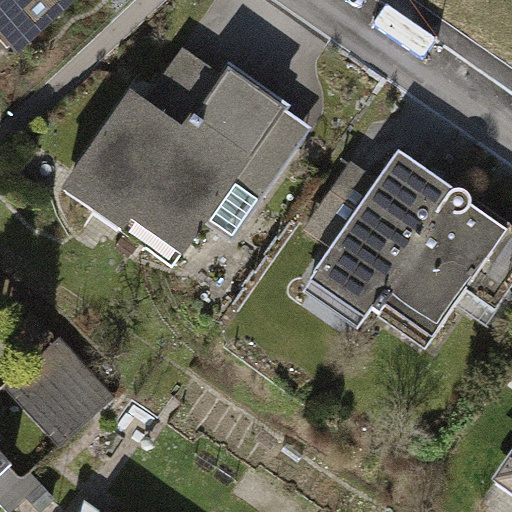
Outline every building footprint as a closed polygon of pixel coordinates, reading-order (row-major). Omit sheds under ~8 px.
[(0,0),(0,41),(16,59),(40,37),(42,35),(81,0),(0,0)] [(311,125),(190,49),(96,197),(217,273),(311,125)] [(511,289),(511,220),(401,148),(315,279),(378,321),(391,300),(442,334),(472,289),(500,308),(511,289)] [(78,363),(33,408),(69,445),(115,400),(78,363)] [(0,489),(17,475),(0,454),(0,489)] [(511,465),(497,487),(511,497),(511,465)]
